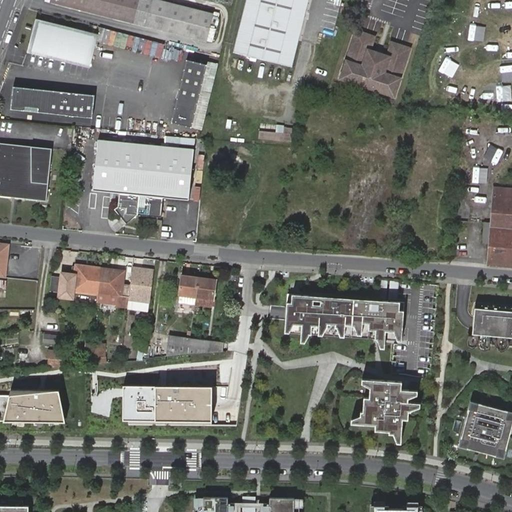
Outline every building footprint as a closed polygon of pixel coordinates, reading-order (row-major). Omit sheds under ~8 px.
[(223,17),(156,0),(56,0),(56,5),(216,44),(223,17)] [(308,0),(246,0),(233,51),(291,66),(308,0)] [(32,50),(86,64),(94,34),(40,20),(32,50)] [(154,48),(156,40),(119,32),(117,41),(154,48)] [(411,48),(394,43),(390,57),(370,50),(374,37),(358,32),(343,79),(397,95),(411,48)] [(133,59),(136,47),(121,43),(118,55),(133,59)] [(149,72),(163,76),(168,58),(153,54),(149,72)] [(207,63),(187,58),(171,121),(190,126),(207,63)] [(95,95),(14,87),(12,110),(93,118),(95,95)] [(292,128),(284,127),(283,134),(282,141),(291,142),(292,128)] [(283,134),(259,131),(258,138),(282,141),(283,134)] [(98,141),(94,191),(117,192),(116,205),(111,209),(123,224),(136,214),(161,216),(163,197),(189,199),(193,150),(98,141)] [(51,147),(0,143),(0,195),(47,199),(51,147)] [(488,265),(511,267),(511,190),(493,189),(491,224),(484,223),(483,244),(489,244),(488,265)] [(9,245),(0,243),(0,278),(6,279),(9,245)] [(100,270),(76,267),(75,274),(71,274),(62,273),(61,278),(51,277),(50,290),(60,291),(59,295),(73,296),(73,292),(97,295),(100,270)] [(150,302),(154,270),(144,269),(144,272),(132,271),(130,286),(128,300),(148,302),(150,302)] [(124,272),(100,270),(97,295),(117,297),(116,305),(116,306),(127,308),(128,300),(130,286),(123,285),(124,272)] [(198,297),(200,279),(182,277),(180,295),(198,297)] [(216,281),(200,279),(198,297),(213,299),(216,281)] [(401,303),(287,291),(285,313),(283,332),(397,344),(401,303)] [(97,295),(97,303),(116,305),(117,297),(97,295)] [(213,299),(198,297),(198,298),(196,305),(212,307),(213,299)] [(127,308),(127,309),(147,312),(148,302),(128,300),(127,308)] [(511,307),(475,304),(473,323),(472,342),(477,343),(479,343),(489,344),(497,345),(507,345),(511,345),(511,307)] [(60,336),(44,334),(44,343),(59,344),(60,336)] [(167,356),(186,355),(189,339),(169,337),(167,356)] [(189,339),(186,355),(212,352),(227,351),(228,344),(189,339)] [(477,351),(477,346),(477,343),(472,342),(472,345),(468,346),(467,350),(468,354),(471,355),(475,354),(477,351)] [(489,352),(489,347),(489,344),(479,343),(479,351),(480,355),(483,356),(487,355),(489,352)] [(92,345),(95,358),(104,357),(102,344),(92,345)] [(86,359),(95,358),(92,345),(85,346),(86,359)] [(506,353),(507,349),(507,345),(497,345),(496,352),(497,356),(501,358),(504,357),(506,353)] [(61,350),(50,350),(48,368),(63,366),(61,350)] [(401,382),(369,379),(361,379),(360,383),(369,388),(368,397),(363,397),(361,411),(359,411),(359,415),(350,419),(350,423),(358,424),(374,425),(373,430),(388,431),(387,434),(392,434),(395,443),(400,443),(400,435),(401,419),(407,419),(407,411),(410,412),(410,411),(418,407),(419,403),(410,402),(407,402),(407,398),(416,395),(416,391),(400,389),(401,382)] [(216,384),(125,383),(124,420),(215,421),(216,384)] [(0,394),(0,421),(68,422),(63,390),(13,389),(10,396),(0,394)] [(476,411),(478,404),(471,402),(469,409),(476,411)] [(505,450),(511,423),(511,413),(478,404),(476,411),(469,409),(462,439),(468,441),(467,447),(497,455),(498,449),(505,450)] [(467,447),(468,441),(462,439),(460,445),(467,447)] [(503,457),(505,450),(498,449),(497,455),(503,457)] [(228,497),(203,497),(203,498),(203,506),(203,511),(228,511),(228,510),(228,504),(228,497)] [(255,497),(244,497),(243,511),(255,511),(255,497)] [(294,511),(295,497),(270,497),(270,504),(270,511),(269,511),(294,511)] [(203,498),(195,498),(194,506),(203,506),(203,498)] [(11,506),(0,505),(0,511),(29,511),(29,506),(24,506),(24,501),(11,501),(11,506)]
